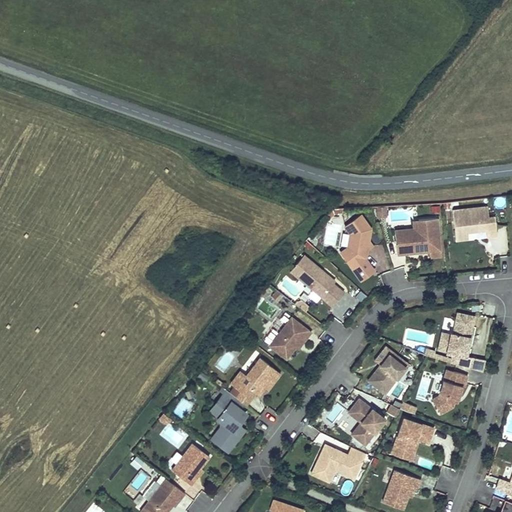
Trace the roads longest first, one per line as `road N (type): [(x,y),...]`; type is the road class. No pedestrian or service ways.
road 1 (tertiary): [(0,64),(343,182),(511,170)]
road 2 (residential): [(511,285),(403,294),(376,312),(223,511)]
road 3 (residential): [(455,511),(511,316)]
